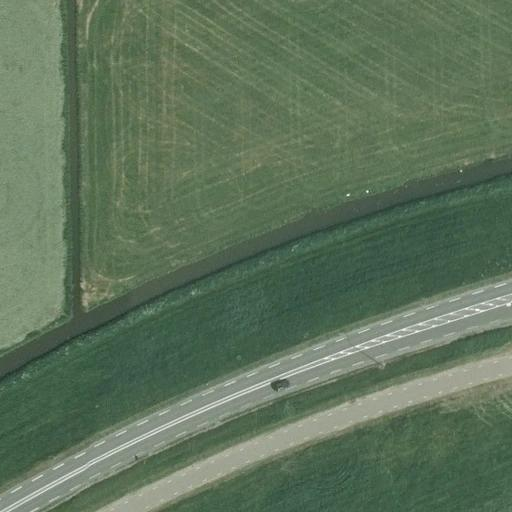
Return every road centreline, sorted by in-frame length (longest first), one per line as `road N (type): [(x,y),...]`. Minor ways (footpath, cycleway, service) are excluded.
road 1 (primary): [(10,511),(99,461),(269,385),(511,302)]
road 2 (unclassified): [(122,511),(310,428),(511,363)]
